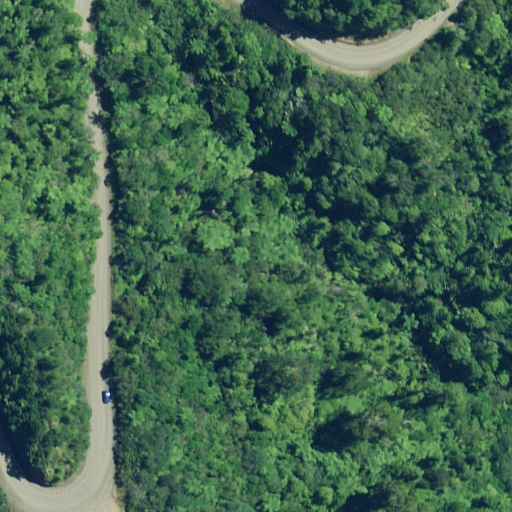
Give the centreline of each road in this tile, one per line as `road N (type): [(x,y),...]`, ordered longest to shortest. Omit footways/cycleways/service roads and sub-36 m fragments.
road 1 (tertiary): [(85,0),(106,221),(104,462),(85,496),(45,502),(15,478),(0,445)]
road 2 (tertiary): [(459,0),(411,40),(355,53),(245,0)]
